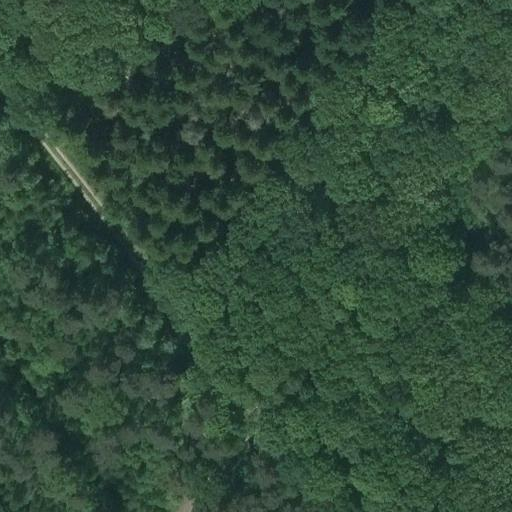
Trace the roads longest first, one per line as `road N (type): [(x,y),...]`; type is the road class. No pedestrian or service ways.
road 1 (track): [(0,78),(272,426),(171,511)]
road 2 (track): [(342,511),(272,426),(511,129)]
